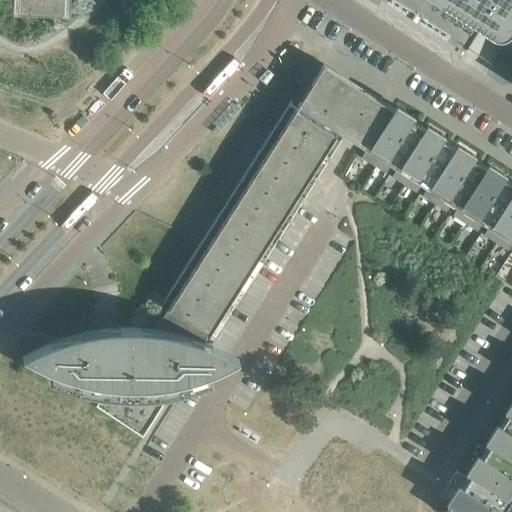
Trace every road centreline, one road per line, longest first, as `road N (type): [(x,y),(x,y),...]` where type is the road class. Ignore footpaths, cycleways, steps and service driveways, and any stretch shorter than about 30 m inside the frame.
road 1 (secondary): [(0,292),(268,0)]
road 2 (secondary): [(225,0),(0,244)]
road 3 (residential): [(328,218),(201,421)]
road 4 (residential): [(511,116),(329,0)]
road 5 (residential): [(426,466),(511,332)]
